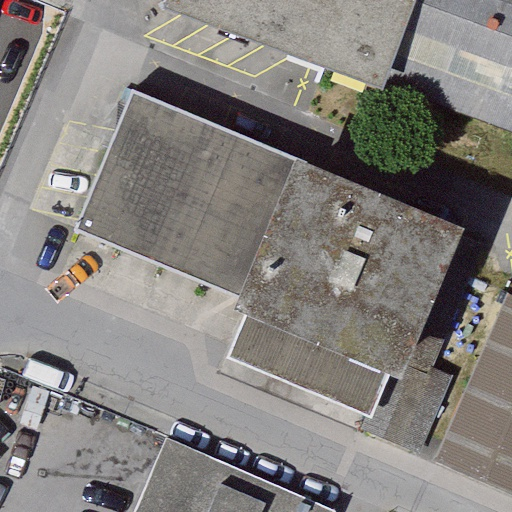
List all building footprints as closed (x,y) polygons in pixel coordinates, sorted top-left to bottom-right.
[(139,0),(139,2),(362,85),(393,0),(139,0)] [(511,0),(403,0),(376,90),(511,139),(511,0)] [(453,230),(125,94),(67,232),(240,304),(216,360),(371,425),(453,230)] [(511,306),(499,302),(445,440),(511,465),(511,306)] [(302,511),(158,449),(130,511),(302,511)]
